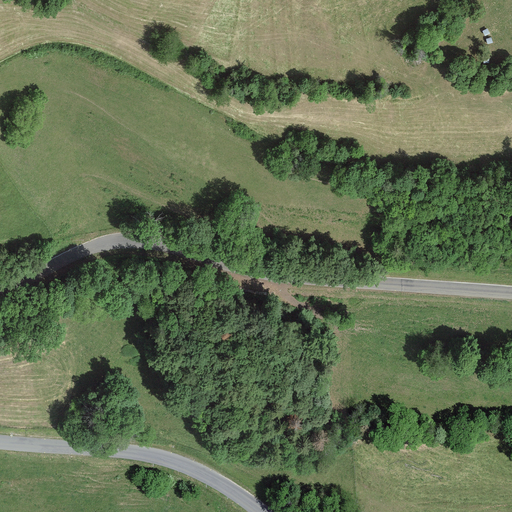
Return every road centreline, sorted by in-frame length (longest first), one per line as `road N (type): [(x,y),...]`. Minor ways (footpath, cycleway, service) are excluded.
road 1 (tertiary): [(0,290),(87,249),(153,243),(283,273),(511,292)]
road 2 (secondary): [(0,442),(165,459),(217,478),(258,511)]
